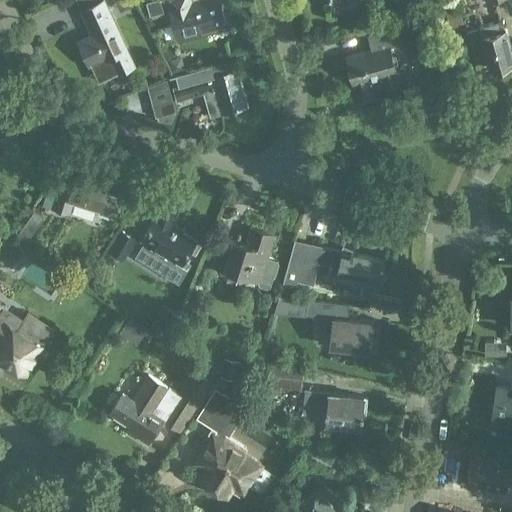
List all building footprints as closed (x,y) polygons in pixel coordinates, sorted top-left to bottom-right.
[(102,0),(79,0),(84,10),(82,11),(94,36),(79,42),(90,65),(98,82),(118,73),(133,66),(102,0)] [(159,0),(147,3),(150,16),(163,13),(159,0)] [(182,22),(186,38),(226,27),(218,0),(206,0),(190,4),(188,0),(167,0),(174,24),(182,22)] [(511,50),(507,31),(506,31),(503,21),(479,28),(490,70),(511,63),(511,50)] [(357,95),(371,92),(368,82),(382,78),(385,88),(399,84),(388,47),(398,44),(394,29),(368,37),(372,50),(347,57),(357,95)] [(180,86),(173,88),(177,100),(214,90),(220,113),(248,105),(238,70),(229,72),(226,61),(170,77),(170,78),(177,76),(180,86)] [(0,155),(15,149),(0,116),(0,155)] [(98,211),(97,212),(113,217),(119,200),(104,195),(108,182),(77,173),(72,190),(60,186),(53,209),(70,214),(73,203),(98,211)] [(182,264),(196,241),(172,227),(179,205),(162,200),(158,215),(143,240),(156,248),(150,258),(174,272),(180,262),(182,264)] [(18,237),(28,243),(44,220),(34,213),(18,237)] [(221,246),(223,242),(222,241),(212,263),(224,268),(224,269),(237,274),(259,281),(258,283),(260,286),(267,288),(270,287),(273,279),(279,262),(267,258),(275,235),(251,228),(246,243),(233,238),(229,249),(221,246)] [(135,240),(122,233),(111,253),(124,260),(135,240)] [(18,259),(24,251),(6,239),(3,243),(0,241),(0,259),(6,251),(18,259)] [(295,242),(279,296),(283,297),(293,299),(298,282),(314,285),(319,264),(339,268),(336,281),(352,285),(353,279),(380,285),(385,261),(354,255),(354,252),(351,251),(350,254),(295,242)] [(371,351),(374,322),(348,319),(350,305),(308,300),(306,315),(334,317),(331,347),(371,351)] [(0,357),(26,374),(46,343),(47,343),(56,328),(28,311),(23,318),(5,306),(0,313),(0,312),(0,357)] [(224,357),(220,376),(237,380),(241,361),(224,357)] [(300,388),(302,366),(282,364),(268,363),(266,383),(280,385),(280,387),(300,388)] [(180,395),(179,396),(195,406),(210,383),(194,372),(180,395)] [(179,396),(180,395),(149,375),(133,401),(123,395),(112,412),(115,414),(113,418),(127,426),(129,423),(140,430),(137,435),(149,443),(179,396)] [(511,387),(498,385),(493,419),(511,422),(511,387)] [(361,428),(362,416),(363,416),(365,397),(306,391),(304,408),(326,410),(326,413),(328,413),(326,424),(361,428)] [(248,448),(219,429),(197,463),(207,469),(200,479),(227,496),(234,487),(244,493),(249,484),(263,493),(275,474),(244,454),(248,448)] [(336,455),(315,445),(309,455),(331,466),(336,455)] [(511,495),(511,462),(472,454),(466,486),(511,495)] [(312,511),(345,511),(337,500),(335,502),(324,487),(304,501),(312,511)]
